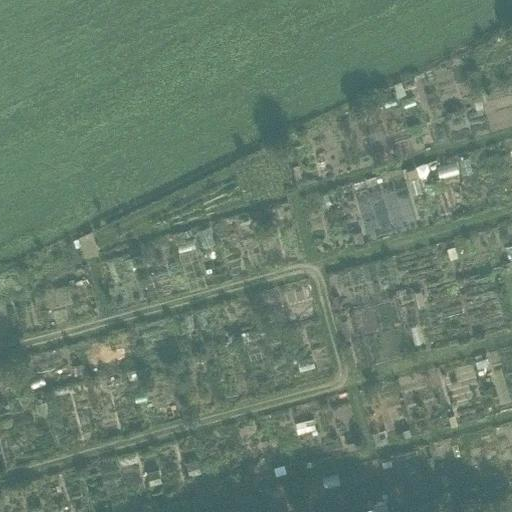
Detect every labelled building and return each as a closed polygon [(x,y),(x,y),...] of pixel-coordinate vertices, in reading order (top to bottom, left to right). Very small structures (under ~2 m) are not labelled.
[(416,175),(414,166),(406,168),(408,177),(416,175)] [(87,254),(99,253),(98,239),(85,241),(87,254)] [(481,353),(474,356),(475,360),(474,360),(476,366),(487,363),(485,357),(482,358),(481,353)] [(147,365),(136,368),(138,377),(149,374),(147,365)] [(100,367),(91,369),(93,377),(102,375),(100,367)] [(118,375),(109,377),(110,384),(120,382),(118,375)] [(8,402),(1,404),(3,410),(9,409),(8,402)] [(356,440),(346,443),(348,451),(358,449),(356,440)]
